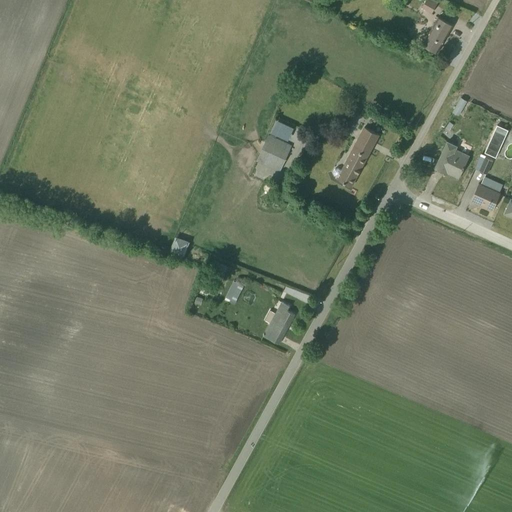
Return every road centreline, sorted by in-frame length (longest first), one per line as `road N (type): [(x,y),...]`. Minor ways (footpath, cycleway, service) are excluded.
road 1 (unclassified): [(212,511),(391,188)]
road 2 (unclassified): [(496,0),(391,188)]
road 3 (unclassified): [(391,188),(511,242)]
